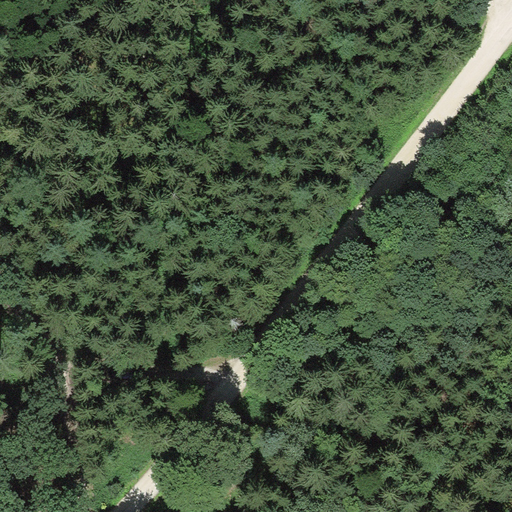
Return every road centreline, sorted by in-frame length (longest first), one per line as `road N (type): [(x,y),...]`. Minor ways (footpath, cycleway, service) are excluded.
road 1 (track): [(511,31),(270,344),(122,511)]
road 2 (track): [(0,268),(68,339),(270,344)]
road 3 (track): [(68,339),(71,511)]
